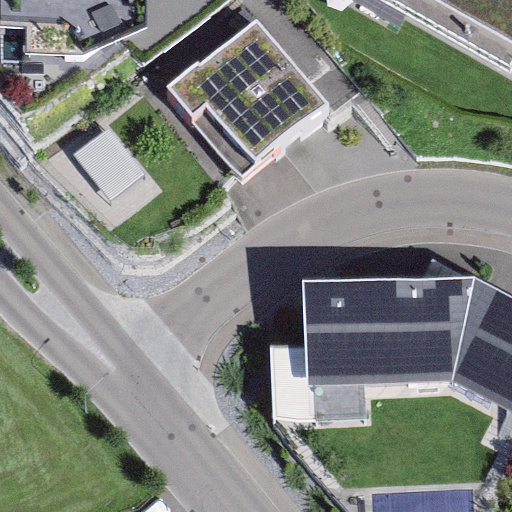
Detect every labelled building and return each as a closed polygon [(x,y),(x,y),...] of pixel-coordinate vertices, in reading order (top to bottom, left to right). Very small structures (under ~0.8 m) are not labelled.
[(84,62),(148,32),(148,0),(1,0),(2,35),(28,36),(28,62),(84,62)] [(511,0),(408,0),(511,56),(511,0)] [(325,116),(245,25),(165,95),(244,185),(325,116)] [(103,185),(80,198),(100,231),(160,195),(117,123),(79,146),(103,185)] [(511,313),(477,295),(303,304),(308,403),(455,396),(511,425),(511,313)]
